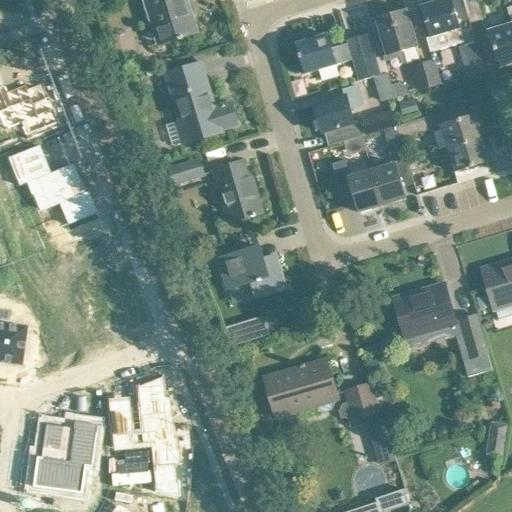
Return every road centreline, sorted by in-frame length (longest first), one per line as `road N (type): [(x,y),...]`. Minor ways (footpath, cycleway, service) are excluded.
road 1 (residential): [(511,207),(353,255),(323,249),(257,46),(265,18),(317,0)]
road 2 (tertiary): [(192,360),(48,0)]
road 3 (residential): [(192,360),(7,407)]
road 4 (tertiary): [(252,511),(192,360)]
